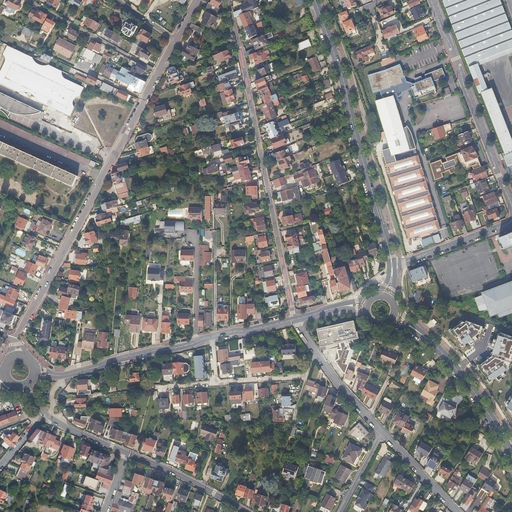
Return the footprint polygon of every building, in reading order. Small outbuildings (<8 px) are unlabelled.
[(21,3),(14,0),(10,0),(8,6),(17,11),(21,3)] [(222,0),(212,0),(211,4),(209,3),(206,9),(217,14),(220,9),(221,10),(221,8),(219,7),(222,0)] [(248,4),(240,7),(241,10),(243,14),(247,12),(250,11),(252,10),(258,8),(255,1),(258,0),(257,0),(248,0),(249,2),(248,4)] [(418,0),(415,0),(407,3),(409,6),(400,10),(401,13),(410,9),(410,8),(419,3),(418,0)] [(442,0),(467,66),(477,62),(511,48),(511,32),(499,0),(442,0)] [(419,6),(411,10),(415,20),(425,16),(423,10),(421,11),(419,6)] [(391,7),(383,10),(385,17),(394,14),(391,7)] [(39,15),(37,13),(37,14),(31,11),(29,16),(34,19),(43,24),(47,16),(40,12),(39,15)] [(243,14),(239,15),(245,29),(253,26),(250,19),(253,18),(250,11),(247,12),(243,14)] [(217,18),(207,13),(201,24),(211,29),(217,18)] [(341,20),(342,19),(347,33),(346,33),(348,38),(353,36),(352,33),(356,31),(353,21),(349,23),(347,17),(348,17),(347,13),(339,16),(341,20)] [(81,20),(85,22),(84,24),(91,28),(95,22),(84,15),(81,20)] [(55,23),(47,19),(43,27),(42,29),(49,32),(51,28),(53,29),(55,23)] [(126,23),(122,31),(125,33),(124,35),(130,37),(132,33),(134,34),(137,27),(132,24),(131,25),(126,23)] [(397,25),(382,31),(384,39),(400,33),(397,25)] [(253,26),(245,29),(250,41),(251,41),(258,38),(253,26)] [(422,26),(414,29),(419,41),(428,38),(424,30),(422,26)] [(33,32),(24,27),(21,33),(30,37),(33,32)] [(102,33),(102,34),(118,43),(122,37),(118,35),(106,27),(102,33)] [(71,29),(67,36),(76,40),(79,35),(76,34),(76,32),(71,29)] [(152,35),(142,30),(134,44),(137,46),(140,48),(143,43),(140,40),(140,39),(147,43),(152,35)] [(258,38),(251,41),(252,42),(253,42),(256,48),(267,44),(266,40),(273,37),(271,32),(267,34),(261,36),(258,38)] [(76,47),(60,39),(54,51),(70,59),(76,47)] [(295,45),(298,52),(312,46),(310,39),(295,45)] [(96,45),(91,43),(87,49),(92,52),(93,50),(99,53),(100,50),(99,49),(101,46),(97,43),(96,45)] [(187,51),(186,50),(183,55),(184,56),(182,59),(182,61),(185,62),(187,61),(188,58),(194,61),(200,51),(193,47),(195,45),(192,43),(188,49),(187,51)] [(374,52),(372,46),(356,53),(360,62),(363,61),(364,63),(369,61),(367,58),(365,57),(365,56),(374,52)] [(84,48),(80,55),(99,65),(102,57),(92,52),(87,49),(84,48)] [(151,54),(140,48),(136,54),(141,57),(142,55),(149,59),(151,54)] [(254,53),(248,55),(251,60),(253,59),(256,65),(270,59),(268,54),(269,53),(267,48),(254,53)] [(511,53),(511,48),(477,62),(478,66),(511,53)] [(231,58),(228,51),(213,56),(214,59),(218,58),(220,62),(231,58)] [(384,52),(385,55),(380,56),(382,61),(386,59),(390,57),(387,51),(384,52)] [(52,57),(43,53),(40,61),(42,62),(45,63),(46,61),(49,63),(52,57)] [(309,60),(313,73),(320,70),(315,58),(309,60)] [(478,94),(481,93),(505,156),(502,157),(506,166),(511,163),(511,142),(491,89),(488,90),(478,66),(477,62),(467,66),(478,94)] [(134,67),(133,67),(131,70),(136,73),(136,72),(141,75),(142,73),(144,74),(147,69),(136,63),(134,67)] [(268,65),(257,69),(259,74),(261,73),(262,75),(262,76),(271,73),(268,65)] [(383,71),(367,76),(373,94),(380,91),(393,87),(402,83),(401,79),(405,78),(399,65),(383,71)] [(171,73),(168,74),(171,82),(180,79),(176,68),(174,66),(171,68),(169,70),(171,73)] [(111,77),(111,76),(119,80),(118,83),(121,84),(122,82),(129,85),(127,89),(134,92),(134,91),(140,94),(142,91),(148,80),(123,68),(120,73),(114,70),(114,71),(107,67),(107,69),(105,68),(102,73),(111,77)] [(416,83),(414,84),(415,86),(410,88),(411,90),(415,99),(436,90),(433,82),(445,77),(442,68),(424,75),(426,78),(422,79),(421,76),(414,79),(416,83)] [(236,73),(225,76),(226,80),(223,81),(224,84),(229,82),(238,79),(236,73)] [(76,74),(74,77),(94,86),(97,80),(89,76),(87,80),(76,74)] [(272,82),(270,76),(263,79),(257,81),(255,82),(257,88),(270,83),(272,82)] [(402,83),(393,87),(380,91),(382,99),(393,96),(396,107),(399,107),(398,102),(403,93),(411,90),(410,88),(406,82),(405,78),(401,79),(402,83)] [(189,84),(181,86),(182,89),(180,90),(181,90),(179,91),(179,92),(180,94),(182,95),(183,94),(183,95),(184,94),(191,92),(192,92),(190,87),(195,86),(194,82),(189,83),(189,84)] [(224,84),(219,85),(221,93),(224,92),(229,90),(228,88),(231,87),(229,82),(224,84)] [(113,88),(103,83),(100,89),(110,94),(113,88)] [(273,89),(270,83),(257,88),(259,94),(268,90),(273,89)] [(118,95),(126,99),(125,101),(134,105),(137,99),(115,88),(114,91),(119,93),(118,95)] [(448,88),(442,90),(444,96),(450,94),(448,88)] [(221,93),(220,93),(224,105),(228,104),(229,104),(235,102),(231,90),(224,92),(221,93)] [(261,100),(263,99),(265,104),(276,99),(278,99),(276,95),(271,97),(268,90),(259,94),(261,100)] [(0,106),(2,109),(1,111),(6,115),(8,112),(12,114),(16,115),(19,115),(22,116),(26,116),(30,115),(34,115),(38,114),(41,112),(0,92),(0,106)] [(50,92),(46,102),(54,106),(58,96),(50,92)] [(382,99),(375,102),(386,137),(387,136),(404,131),(402,127),(396,107),(393,96),(382,99)] [(265,104),(261,105),(264,114),(274,110),(272,106),(277,104),(278,104),(276,99),(265,104)] [(166,105),(155,109),(158,116),(168,113),(168,114),(172,113),(171,110),(168,111),(166,105)] [(274,110),(264,114),(267,121),(277,118),(274,110)] [(222,112),(215,114),(217,119),(224,117),(232,115),(231,111),(222,113),(222,112)] [(232,115),(224,117),(226,125),(229,123),(240,120),(238,113),(232,115)] [(240,120),(229,123),(230,127),(229,127),(230,131),(244,127),(243,123),(249,121),(248,118),(240,120)] [(0,119),(0,126),(86,166),(89,160),(37,136),(0,119)] [(274,122),(265,126),(268,133),(277,129),(281,127),(285,126),(290,124),(288,120),(279,124),(280,125),(275,127),(274,122)] [(449,124),(432,129),(435,140),(445,137),(444,132),(451,129),(449,124)] [(404,131),(387,136),(390,148),(382,150),(408,239),(420,235),(421,237),(430,235),(430,232),(440,229),(418,155),(397,162),(395,155),(416,148),(412,135),(410,130),(407,126),(402,127),(404,131)] [(277,129),(268,133),(270,140),(279,136),(277,129)] [(467,132),(458,135),(462,144),(471,140),(467,132)] [(142,135),(138,136),(135,143),(136,144),(154,138),(153,134),(150,133),(148,134),(142,135)] [(283,136),(272,140),(276,149),(289,144),(288,140),(285,141),(283,136)] [(153,141),(154,138),(136,144),(138,151),(148,148),(149,147),(148,142),(153,141)] [(243,138),(231,141),(233,148),(238,147),(238,145),(244,143),(243,138)] [(0,141),(0,153),(73,187),(78,177),(0,141)] [(223,143),(219,144),(221,151),(222,154),(227,153),(224,143),(223,143)] [(212,148),(213,147),(214,153),(221,151),(219,144),(211,146),(212,148)] [(211,146),(201,149),(203,155),(209,154),(209,155),(213,154),(212,148),(211,146)] [(458,152),(457,153),(461,163),(477,157),(475,150),(472,151),(471,147),(469,148),(458,152)] [(148,148),(138,151),(140,158),(150,155),(148,148)] [(313,151),(311,148),(295,155),(296,157),(313,151)] [(284,151),(276,154),(278,161),(287,158),(284,151)] [(230,155),(223,157),(225,163),(225,164),(232,162),(230,155)] [(287,158),(278,161),(282,170),(287,168),(287,169),(292,167),(290,161),(292,160),(291,156),(287,158)] [(240,158),(236,159),(238,166),(248,164),(249,163),(248,157),(241,159),(240,158)] [(335,178),(337,185),(349,180),(348,176),(345,177),(342,169),(344,169),(343,165),(340,166),(338,160),(329,164),(333,175),(332,175),(333,178),(335,178)] [(127,163),(117,166),(119,172),(129,170),(127,163)] [(225,163),(218,165),(220,170),(218,170),(219,172),(227,169),(225,165),(225,164),(225,163)] [(233,168),(231,168),(233,174),(249,170),(248,164),(238,166),(233,168)] [(213,167),(207,168),(209,174),(219,172),(218,170),(217,165),(213,166),(213,167)] [(483,167),(474,170),(478,180),(487,176),(483,167)] [(313,169),(293,176),(295,182),(302,180),(305,187),(317,183),(313,169)] [(234,177),(241,175),(242,181),(252,179),(249,170),(233,174),(234,177)] [(119,172),(112,174),(119,199),(120,199),(129,196),(125,183),(123,183),(121,177),(122,177),(122,175),(120,175),(119,172)] [(289,175),(273,180),(276,188),(286,184),(285,179),(290,178),(289,175)] [(483,179),(475,182),(479,193),(487,190),(483,179)] [(256,181),(246,184),(246,196),(252,196),(252,199),(258,199),(257,187),(256,187),(256,181)] [(279,196),(281,196),(283,204),(300,200),(297,187),(276,193),(276,194),(277,195),(278,196),(279,196)] [(493,193),(483,196),(485,201),(495,197),(493,193)] [(221,204),(214,204),(214,215),(219,215),(226,215),(226,194),(221,194),(221,204)] [(116,200),(102,204),(103,207),(100,208),(101,212),(117,207),(118,207),(116,200)] [(485,208),(486,211),(493,208),(498,206),(497,201),(487,205),(487,207),(485,208)] [(252,202),(247,203),(249,214),(254,213),(254,211),(260,210),(259,206),(257,206),(257,203),(252,204),(252,202)] [(98,217),(97,217),(98,220),(97,220),(99,225),(112,221),(110,216),(106,217),(106,215),(118,211),(117,207),(101,212),(97,213),(98,217)] [(202,209),(189,208),(189,219),(196,219),(202,219),(202,209)] [(286,217),(282,218),(284,226),(303,222),(301,213),(292,215),(291,208),(284,210),(286,217)] [(482,213),(480,213),(481,216),(479,217),(481,222),(492,218),(493,218),(499,216),(496,208),(494,209),(493,208),(486,211),(482,213)] [(472,210),(462,214),(465,223),(475,219),(472,210)] [(455,222),(450,224),(453,231),(461,228),(463,235),(467,233),(460,214),(453,217),(455,222)] [(141,220),(141,215),(121,221),(121,226),(141,220)] [(29,221),(19,217),(15,225),(26,229),(29,221)] [(255,227),(257,226),(259,232),(266,231),(264,217),(254,219),(255,223),(254,223),(255,227)] [(52,224),(43,220),(39,228),(34,226),(32,229),(37,231),(45,236),(52,224)] [(184,223),(161,222),(160,229),(155,228),(155,232),(160,232),(159,233),(175,234),(175,231),(184,231),(184,223)] [(318,240),(311,242),(312,246),(318,245),(322,244),(322,245),(326,244),(323,230),(318,231),(320,240),(318,241),(318,240)] [(124,237),(122,236),(121,243),(123,244),(123,245),(128,246),(129,237),(128,237),(129,232),(125,231),(124,237)] [(95,232),(86,234),(87,238),(86,238),(87,245),(98,241),(95,232)] [(296,233),(286,235),(287,241),(288,240),(289,242),(297,240),(302,239),(301,237),(297,237),(296,233)] [(511,233),(499,239),(503,250),(504,249),(511,246),(511,233)] [(253,239),(258,238),(260,248),(268,246),(265,234),(256,236),(253,236),(253,239)] [(421,241),(424,249),(442,242),(439,234),(421,241)] [(36,239),(27,235),(23,246),(31,249),(36,239)] [(289,244),(287,244),(290,255),(300,252),(297,240),(289,242),(289,244)] [(375,243),(367,245),(370,255),(378,253),(375,243)] [(324,253),(322,254),(325,264),(331,262),(331,261),(330,258),(326,244),(322,245),(324,253)] [(208,253),(208,246),(200,246),(199,266),(205,266),(205,263),(210,263),(210,253),(208,253)] [(261,253),(261,256),(259,257),(260,264),(271,261),(268,249),(261,250),(261,253)] [(193,251),(180,250),(180,260),(193,261),(193,256),(193,251)] [(359,256),(356,256),(360,268),(365,266),(364,262),(368,260),(365,250),(358,253),(359,256)] [(246,251),(232,252),(232,264),(246,263),(246,251)] [(76,255),(74,255),(74,260),(75,262),(77,262),(77,263),(86,264),(88,254),(83,253),(82,255),(78,254),(78,255),(76,255)] [(36,264),(29,261),(25,271),(34,275),(38,265),(43,267),(47,259),(39,255),(36,264)] [(352,260),(348,261),(351,272),(354,271),(354,273),(359,271),(356,261),(352,262),(352,260)] [(265,271),(263,271),(264,278),(273,276),(271,266),(264,267),(265,271)] [(333,267),(326,269),(328,276),(327,276),(328,279),(331,279),(335,277),(333,267)] [(419,269),(409,273),(413,283),(427,278),(423,267),(419,269)] [(164,268),(148,268),(148,280),(151,280),(151,281),(156,281),(156,280),(160,280),(164,280),(164,268)] [(344,269),(334,271),(340,291),(349,289),(344,269)] [(80,272),(71,270),(70,282),(82,283),(82,280),(79,280),(80,272)] [(24,274),(19,271),(14,284),(17,285),(18,284),(22,286),(26,277),(23,276),(24,274)] [(305,274),(296,276),(298,287),(307,284),(305,274)] [(174,282),(180,282),(179,293),(185,293),(185,294),(189,294),(192,294),(193,283),(185,282),(186,277),(174,277),(174,282)] [(332,282),(330,283),(333,293),(339,292),(335,277),(331,279),(332,282)] [(24,286),(28,289),(34,281),(30,278),(24,286)] [(268,286),(266,286),(266,289),(268,288),(269,292),(276,291),(274,281),(267,282),(268,286)] [(482,295),(474,298),(480,313),(488,310),(490,316),(496,314),(497,318),(511,312),(511,281),(482,293),(482,295)] [(69,293),(68,293),(67,297),(71,298),(75,299),(76,295),(78,296),(80,288),(71,285),(69,290),(70,290),(69,293)] [(304,286),(296,288),(298,298),(306,296),(304,286)] [(19,292),(10,287),(6,297),(15,301),(19,292)] [(269,297),(264,298),(265,303),(267,303),(268,308),(279,306),(277,295),(269,297)] [(67,297),(63,296),(60,310),(66,310),(68,302),(70,303),(71,298),(67,297)] [(315,296),(299,300),(301,305),(316,301),(315,296)] [(15,301),(6,297),(3,304),(8,306),(6,311),(12,314),(14,308),(12,308),(15,301)] [(224,309),(217,309),(217,320),(229,320),(229,305),(224,306),(224,309)] [(83,312),(66,310),(65,318),(82,319),(83,312)] [(12,314),(6,311),(0,324),(0,325),(2,327),(4,328),(6,324),(8,325),(11,326),(15,315),(12,314)] [(190,316),(177,315),(177,324),(184,324),(184,326),(186,326),(190,326),(190,316)] [(141,317),(131,316),(130,324),(130,331),(135,332),(135,333),(140,333),(141,317)] [(51,320),(44,319),(42,334),(36,336),(39,343),(48,340),(51,320)] [(157,320),(143,319),(142,330),(157,331),(157,320)] [(161,324),(162,324),(162,333),(170,333),(170,324),(164,323),(164,319),(162,319),(161,324)] [(482,339),(481,336),(486,327),(469,320),(450,331),(465,351),(482,339)] [(317,331),(321,347),(340,343),(349,341),(357,339),(353,323),(341,325),(317,331)] [(99,337),(98,347),(98,348),(102,348),(102,347),(106,347),(108,332),(99,331),(99,337)] [(120,331),(119,338),(119,346),(128,347),(129,336),(124,336),(124,331),(120,331)] [(505,358),(511,361),(511,335),(503,332),(496,355),(505,358)] [(84,343),(78,342),(76,354),(82,355),(83,349),(90,350),(93,350),(95,336),(85,334),(84,343)] [(349,341),(340,343),(342,348),(337,350),(340,358),(336,361),(343,373),(346,374),(353,350),(352,349),(350,348),(349,341)] [(281,345),(282,355),(296,354),(295,344),(291,344),(291,343),(285,343),(285,344),(281,345)] [(66,358),(66,346),(49,346),(49,358),(66,358)] [(248,349),(244,350),(244,358),(244,360),(248,359),(255,358),(254,348),(248,349)] [(228,355),(227,349),(219,350),(220,360),(228,359),(229,360),(236,359),(240,359),(240,354),(228,355)] [(384,362),(388,364),(389,362),(391,363),(395,365),(399,356),(384,349),(380,358),(385,360),(384,362)] [(204,355),(195,356),(196,378),(206,377),(204,355)] [(481,366),(491,384),(511,368),(511,361),(505,358),(496,355),(493,359),(490,363),(481,366)] [(167,358),(167,364),(163,364),(164,381),(173,380),(173,373),(172,363),(172,357),(167,357),(168,358),(167,358)] [(229,360),(222,361),(222,365),(221,365),(221,368),(222,368),(223,374),(232,373),(231,363),(237,362),(236,359),(229,360)] [(261,362),(262,372),(271,371),(271,370),(275,370),(274,363),(270,363),(270,361),(261,362)] [(253,373),(262,372),(261,362),(252,362),(253,373)] [(172,363),(173,373),(183,373),(183,363),(172,363)] [(411,374),(422,381),(427,372),(420,368),(420,367),(416,365),(411,374)] [(363,374),(358,372),(357,377),(361,379),(358,387),(363,389),(366,381),(367,382),(369,376),(363,374)] [(134,375),(130,376),(131,382),(140,381),(139,373),(134,374),(134,375)] [(90,394),(91,394),(91,390),(88,390),(87,380),(78,381),(78,391),(77,395),(90,394)] [(320,386),(320,385),(315,384),(313,383),(314,381),(308,380),(305,389),(317,393),(320,386)] [(321,397),(325,398),(328,389),(323,387),(325,381),(322,380),(320,385),(320,386),(322,386),(318,395),(319,395),(322,396),(321,397)] [(429,380),(421,395),(429,399),(426,403),(432,406),(434,402),(433,401),(438,391),(436,390),(438,386),(429,380)] [(366,383),(363,392),(369,394),(368,395),(376,398),(380,389),(366,383)] [(244,396),(244,400),(253,400),(253,388),(245,389),(245,394),(244,394),(244,396)] [(258,395),(258,397),(269,397),(268,389),(258,390),(258,395)] [(188,407),(193,407),(192,391),(188,391),(189,395),(183,395),(183,403),(185,403),(185,404),(188,404),(188,407)] [(196,393),(197,403),(201,403),(201,404),(204,404),(204,403),(208,402),(207,392),(196,393)] [(241,392),(229,392),(230,404),(241,403),(240,398),(241,398),(241,392)] [(168,397),(168,404),(179,403),(179,396),(173,396),(173,397),(168,397)] [(285,409),(295,409),(297,404),(292,406),(291,396),(282,397),(282,405),(282,406),(285,406),(285,409)] [(330,396),(324,411),(332,414),(334,409),(334,408),(333,407),(336,398),(330,396)] [(391,401),(384,398),(379,408),(386,412),(385,414),(389,416),(395,403),(391,401)] [(76,402),(76,407),(87,406),(86,399),(76,399),(76,402)] [(444,402),(439,411),(451,418),(456,409),(444,402)] [(121,410),(121,408),(111,408),(111,416),(121,416),(121,410)] [(273,408),(273,414),(273,421),(282,422),(282,418),(279,418),(279,416),(279,410),(281,410),(281,408),(276,408),(273,408)] [(332,414),(330,420),(335,423),(339,425),(338,426),(342,427),(342,426),(343,426),(348,416),(339,412),(340,411),(334,409),(332,414)] [(15,411),(0,416),(0,426),(18,420),(15,411)] [(403,428),(406,422),(409,417),(399,411),(394,422),(403,428)] [(90,417),(81,416),(81,420),(76,418),(74,423),(85,427),(87,422),(88,422),(90,417)] [(102,423),(91,419),(90,422),(91,423),(89,428),(102,432),(104,425),(101,424),(102,423)] [(406,422),(403,428),(402,431),(406,433),(404,436),(408,438),(414,427),(406,422)] [(362,440),(368,433),(359,424),(349,433),(353,437),(357,434),(362,440)] [(217,431),(202,425),(199,433),(206,435),(204,439),(212,442),(213,437),(215,438),(217,431)] [(45,446),(49,434),(36,429),(28,439),(45,446)] [(122,435),(123,432),(113,429),(110,437),(125,442),(127,437),(122,435)] [(3,439),(11,446),(15,442),(18,438),(13,433),(11,436),(9,434),(7,436),(6,436),(3,439)] [(129,433),(126,443),(134,446),(137,436),(129,433)] [(220,433),(214,452),(220,454),(222,446),(220,445),(222,440),(224,434),(220,433)] [(55,437),(50,435),(45,445),(57,450),(60,442),(54,440),(55,437)] [(143,449),(153,452),(156,442),(147,439),(143,449)] [(156,453),(164,456),(167,447),(163,446),(164,444),(159,442),(156,453)] [(432,449),(421,443),(417,451),(427,457),(432,449)] [(351,465),(355,466),(360,456),(359,455),(362,450),(350,444),(343,458),(352,463),(351,465)] [(74,449),(63,445),(59,455),(64,457),(63,461),(68,463),(74,449)] [(79,454),(87,457),(90,448),(82,445),(79,454)] [(469,461),(471,458),(477,462),(482,454),(471,447),(464,458),(469,461)] [(93,462),(97,452),(91,449),(87,460),(93,462)] [(188,458),(188,457),(185,456),(186,453),(183,451),(182,452),(179,451),(175,460),(186,464),(188,458)] [(93,462),(100,465),(103,455),(103,454),(97,452),(93,462)] [(23,463),(20,468),(27,471),(28,472),(34,459),(24,454),(22,459),(23,459),(22,462),(23,463)] [(433,454),(427,465),(435,470),(441,459),(433,454)] [(103,482),(110,485),(114,473),(109,472),(111,467),(107,465),(110,457),(103,455),(100,465),(98,469),(95,479),(103,482)] [(192,456),(189,455),(188,457),(188,458),(189,459),(186,468),(194,471),(195,468),(193,468),(194,464),(195,461),(196,457),(192,456)] [(384,458),(376,473),(384,478),(392,463),(384,458)] [(212,478),(223,481),(225,475),(227,468),(222,467),(223,463),(219,462),(218,465),(217,465),(215,471),(214,471),(212,478)] [(299,467),(286,462),(282,474),(291,477),(292,476),(296,478),(299,467)] [(326,472),(309,466),(310,463),(306,462),(302,471),(307,473),(306,476),(312,479),(312,480),(322,484),(326,472)] [(335,478),(345,483),(352,470),(342,465),(335,478)] [(443,475),(448,478),(451,472),(443,466),(440,471),(444,474),(443,475)] [(27,471),(20,468),(16,476),(24,480),(27,471)] [(486,481),(488,477),(491,473),(482,468),(478,476),(486,481)] [(455,471),(447,485),(456,490),(458,486),(456,485),(459,481),(454,479),(455,477),(456,478),(458,473),(455,471)] [(131,488),(130,491),(132,492),(135,483),(141,485),(144,476),(136,473),(135,476),(131,488)] [(131,488),(135,476),(129,474),(124,486),(131,488)] [(394,485),(400,488),(405,479),(399,475),(394,485)] [(460,488),(468,493),(471,489),(472,486),(476,480),(468,475),(460,488)] [(152,489),(155,480),(151,479),(147,477),(144,486),(152,489)] [(497,483),(488,477),(486,481),(481,488),(486,491),(488,490),(491,492),(492,491),(496,494),(499,490),(494,487),(497,483)] [(400,488),(399,488),(403,491),(404,489),(406,489),(410,492),(414,484),(405,479),(400,488)] [(165,483),(155,480),(152,489),(146,508),(149,510),(154,496),(153,495),(154,492),(161,495),(165,483)] [(378,488),(367,482),(355,504),(366,510),(378,488)] [(237,495),(244,497),(246,488),(247,487),(243,486),(239,485),(237,495)] [(172,500),(174,493),(170,491),(171,490),(166,488),(163,497),(172,500)] [(246,488),(244,497),(252,499),(254,491),(249,489),(246,488)] [(471,489),(468,493),(469,494),(463,502),(467,505),(471,500),(472,498),(473,496),(470,494),(473,490),(471,489)] [(185,492),(181,490),(178,499),(186,502),(187,498),(190,492),(186,490),(185,492)] [(117,511),(133,511),(138,500),(131,498),(129,504),(120,500),(122,493),(118,491),(111,510),(117,511)] [(194,503),(200,505),(204,496),(197,494),(194,503)] [(322,506),(330,510),(336,498),(328,494),(322,506)] [(86,495),(83,503),(91,506),(94,498),(86,495)] [(254,495),(252,502),(253,502),(252,506),(255,507),(256,505),(264,507),(267,497),(258,495),(258,496),(254,495)] [(411,511),(413,511),(416,511),(423,501),(419,498),(417,502),(416,501),(417,499),(415,498),(409,509),(411,511)] [(490,501),(486,499),(481,507),(482,508),(478,511),(488,511),(484,509),(490,501)] [(83,503),(80,511),(82,511),(89,511),(91,506),(83,503)]
